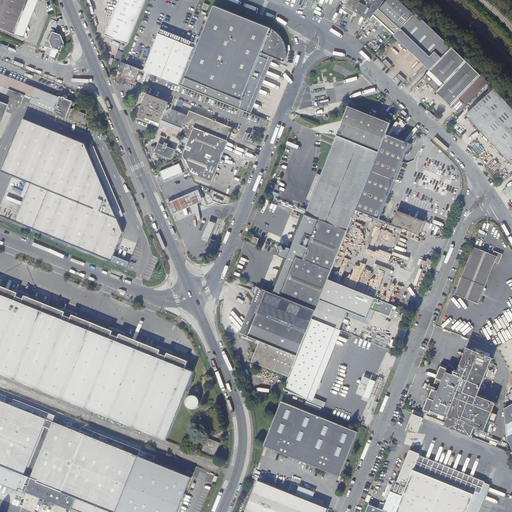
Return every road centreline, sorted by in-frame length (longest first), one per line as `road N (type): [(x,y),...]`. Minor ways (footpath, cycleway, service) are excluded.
road 1 (residential): [(462,224),(347,511)]
road 2 (unclassified): [(215,275),(302,68)]
road 3 (secondary): [(100,80),(188,285)]
road 4 (secondary): [(196,303),(242,425),(240,460),(221,511)]
road 5 (unclassified): [(335,36),(480,180)]
road 6 (unclassified): [(154,297),(0,237)]
road 7 (unknown): [(379,431),(479,466),(511,493)]
